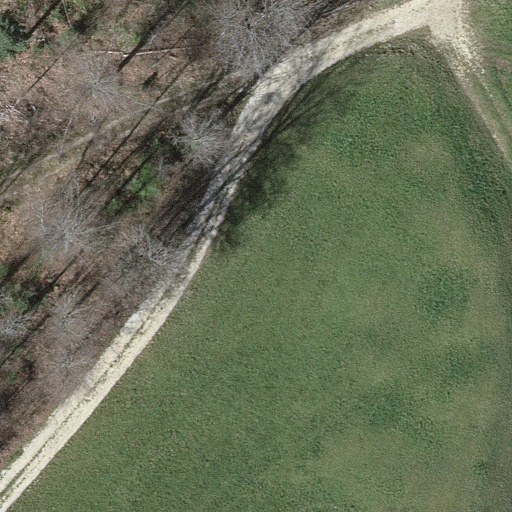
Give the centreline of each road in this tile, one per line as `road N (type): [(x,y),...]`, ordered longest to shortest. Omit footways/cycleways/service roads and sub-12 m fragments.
road 1 (track): [(440,0),(303,60),(255,118),(154,308),(0,495)]
road 2 (track): [(303,60),(162,108),(0,191)]
road 3 (track): [(511,160),(438,1)]
